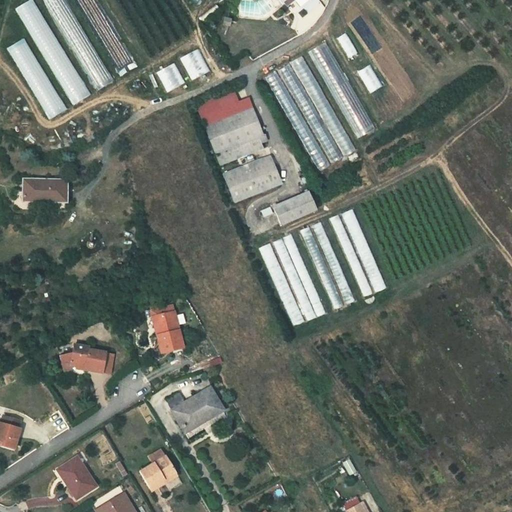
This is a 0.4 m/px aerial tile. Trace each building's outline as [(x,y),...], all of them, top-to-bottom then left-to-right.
[(85,39),(63,0),(53,0),(60,11),(54,15),(72,47),(85,39)] [(119,76),(133,68),(105,16),(91,24),(119,76)] [(348,58),(357,53),(346,33),(337,38),(348,58)] [(355,139),(372,131),(327,41),(310,49),(355,139)] [(197,49),(181,57),(191,79),(208,72),(197,49)] [(267,75),(316,171),(354,152),(304,54),(289,61),(290,63),(277,70),(267,75)] [(174,61),(157,70),(168,92),(186,84),(174,61)] [(357,74),(370,92),(380,85),(366,66),(357,74)] [(199,123),(209,151),(240,139),(244,149),(256,145),(255,142),(262,139),(258,132),(256,133),(245,105),(199,123)] [(244,149),(240,139),(209,151),(213,160),(244,149)] [(263,154),(216,172),(227,201),(279,181),(277,176),(272,177),(263,154)] [(59,199),(60,177),(14,176),(14,199),(59,199)] [(275,225),(309,211),(302,193),(267,206),(275,225)] [(331,217),(361,298),(385,289),(355,208),(331,217)] [(323,221),(299,230),(308,254),(302,256),(305,264),(314,261),(332,310),(353,302),(323,221)] [(260,246),(290,327),(324,314),(294,234),(260,246)] [(173,345),(172,341),(182,339),(175,306),(155,310),(159,329),(156,330),(160,348),(173,345)] [(57,365),(70,364),(71,360),(85,363),(86,366),(101,369),(102,368),(110,370),(114,351),(105,350),(89,347),(89,343),(75,340),(74,348),(55,349),(57,365)] [(181,430),(219,408),(206,385),(181,399),(177,393),(164,401),(181,430)] [(0,437),(3,438),(2,442),(14,446),(21,424),(18,424),(20,417),(4,412),(2,420),(0,419),(0,437)] [(148,483),(175,466),(164,449),(137,466),(148,483)] [(65,480),(74,493),(93,480),(74,451),(58,462),(68,478),(65,480)] [(93,503),(98,511),(102,511),(104,511),(110,508),(112,511),(138,511),(123,486),(93,503)] [(39,506),(68,504),(68,496),(39,498),(39,506)] [(338,511),(364,511),(356,498),(337,510),(338,511)]
